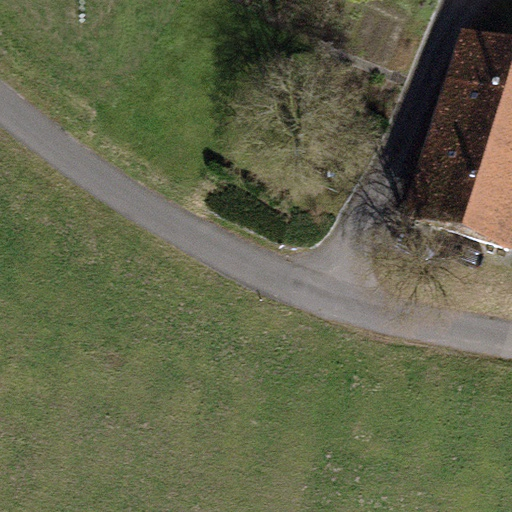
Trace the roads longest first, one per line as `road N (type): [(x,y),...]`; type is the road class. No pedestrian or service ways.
road 1 (unclassified): [(330,298),(49,146),(0,96)]
road 2 (track): [(486,0),(448,46),(330,298)]
road 3 (unclassified): [(330,298),(511,338)]
